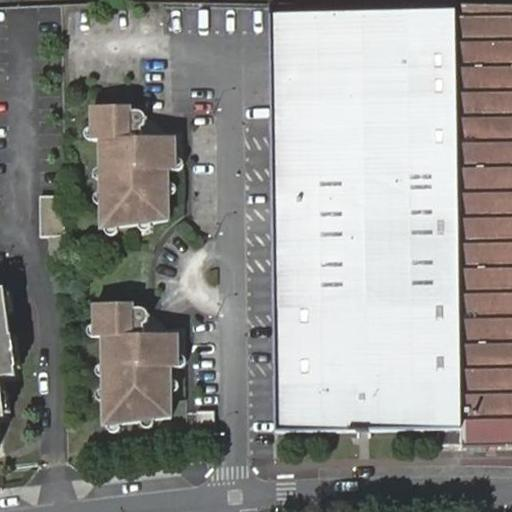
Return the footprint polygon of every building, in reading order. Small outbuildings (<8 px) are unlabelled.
[(439,431),(460,431),(463,431),(464,448),(511,447),(511,7),(459,6),(275,6),(275,424),(275,430),(439,431)] [(151,117),(150,115),(146,113),(141,112),(136,110),(136,106),(96,106),(96,140),(102,139),(102,204),(105,205),(105,229),(138,227),(169,225),(170,206),(170,201),(173,201),(173,175),(180,175),(181,142),(172,142),(160,142),(148,126),(150,119),(151,117)] [(151,115),(150,115),(151,117),(150,119),(148,126),(160,142),(172,142),(151,115)] [(49,239),(64,239),(64,198),(40,198),(40,239),(49,239)] [(64,256),(64,239),(49,239),(49,257),(64,256)] [(0,421),(4,421),(0,386),(0,382),(14,379),(5,295),(0,295),(0,421)] [(150,314),(150,312),(149,309),(146,307),(143,306),(139,306),(134,306),(134,302),(94,302),(94,334),(100,334),(100,373),(100,398),(104,399),(103,405),(103,423),(168,421),(168,405),(168,399),(171,399),(172,372),(179,372),(179,338),(169,338),(160,339),(147,323),(149,320),(150,317),(150,314)] [(151,314),(150,312),(150,314),(150,317),(149,320),(147,323),(160,339),(169,338),(165,334),(161,327),(158,323),(154,317),(151,314)] [(214,417),(195,417),(196,429),(213,429),(214,417)] [(461,446),(460,431),(439,431),(439,446),(461,446)]
